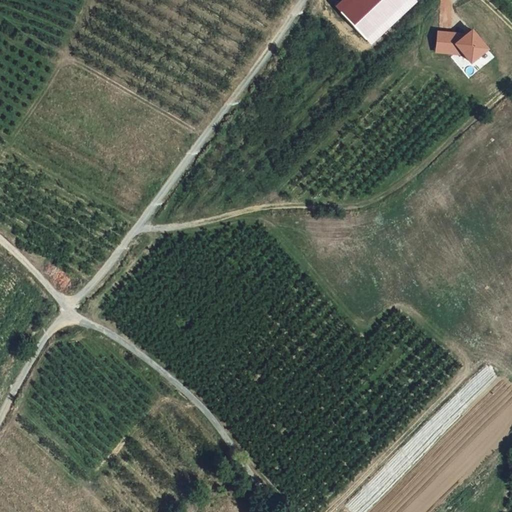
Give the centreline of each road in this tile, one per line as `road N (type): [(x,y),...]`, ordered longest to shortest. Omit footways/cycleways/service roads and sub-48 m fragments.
road 1 (track): [(136,228),(387,195),(511,79)]
road 2 (unclassified): [(68,307),(136,228),(300,0)]
road 3 (unclassified): [(68,307),(180,387),(281,511)]
road 4 (track): [(0,418),(68,307)]
